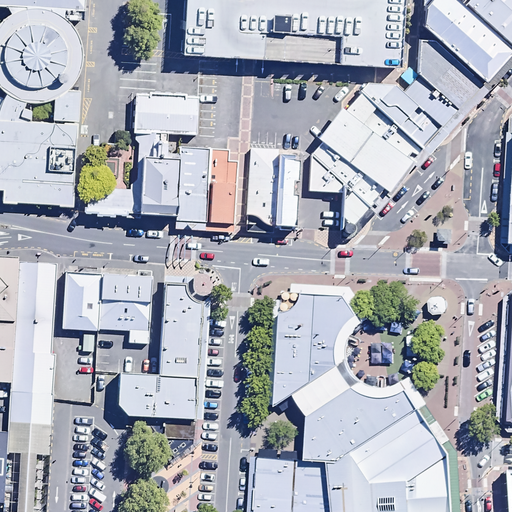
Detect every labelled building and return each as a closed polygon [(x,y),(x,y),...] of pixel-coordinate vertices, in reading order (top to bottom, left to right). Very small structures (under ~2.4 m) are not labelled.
[(0,117),(0,188),(3,188),(3,203),(76,209),(81,92),(68,90),(75,79),(82,68),(85,59),(85,50),(82,37),(77,29),(69,19),(64,10),(89,11),(89,0),(0,0),(0,6),(10,7),(0,15),(0,85),(1,87),(9,95),(2,117),(0,117)] [(183,0),(180,51),(249,56),(399,65),(403,0),(183,0)] [(511,47),(464,6),(458,0),(422,0),(421,24),(442,43),(487,83),(511,54),(511,47)] [(511,0),(469,0),(464,6),(511,47),(511,0)] [(460,113),(487,83),(442,43),(422,40),(415,73),(425,82),(460,113)] [(426,151),(460,113),(425,82),(411,97),(392,82),(369,85),(365,98),(426,151)] [(193,135),(194,100),(132,97),(130,132),(193,135)] [(390,195),(426,151),(365,98),(344,112),(319,140),(390,195)] [(374,213),(390,195),(319,140),(313,162),(312,195),(341,198),(339,217),(354,227),(372,212),(374,213)] [(177,160),(173,222),(200,223),(204,151),(178,149),(177,160)] [(204,151),(200,223),(231,226),(236,151),(205,149),(204,151)] [(279,157),(254,156),(249,228),(274,230),(279,158),(279,157)] [(177,160),(140,157),(135,219),(173,222),(177,160)] [(279,158),(274,230),(294,231),(299,159),(279,157),(279,158)] [(0,385),(15,386),(22,269),(0,265),(0,385)] [(68,272),(22,269),(15,386),(13,424),(60,427),(65,335),(68,272)] [(103,274),(68,272),(65,335),(99,337),(100,334),(103,274)] [(162,277),(103,274),(100,334),(136,336),(135,349),(158,350),(162,277)] [(203,279),(162,277),(158,350),(156,376),(116,374),(113,414),(196,418),(203,279)] [(295,397),(343,365),(349,358),(352,343),(371,324),(354,293),(280,294),(273,412),(295,397)] [(428,310),(433,313),(441,313),(445,308),(445,298),(442,295),(431,295),(427,298),(428,310)] [(431,335),(435,345),(447,341),(444,331),(431,335)] [(306,418),(361,386),(343,365),(295,397),(306,418)] [(460,511),(459,456),(428,409),(412,385),(394,392),(377,392),(361,386),(306,418),(307,463),(258,457),(252,511),(460,511)] [(165,438),(158,443),(163,451),(169,461),(184,451),(193,445),(194,423),(166,422),(165,438)] [(11,436),(0,434),(0,504),(7,505),(11,436)]
